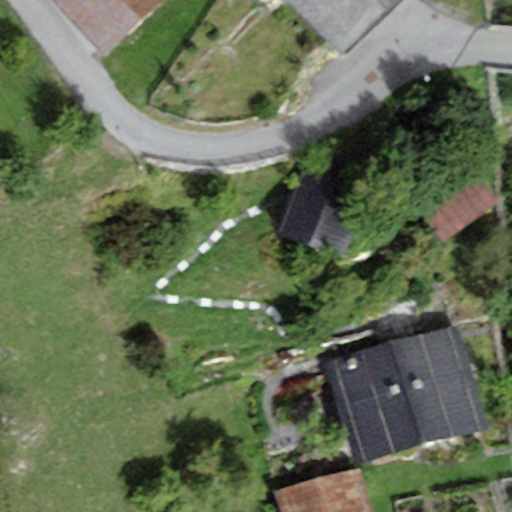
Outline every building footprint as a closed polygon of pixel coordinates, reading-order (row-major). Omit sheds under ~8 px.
[(164,0),(63,0),(104,53),(168,4),(164,0)] [(297,0),(343,47),(390,0),(297,0)] [(463,163),(414,199),(443,238),(492,201),(463,163)] [(363,197),(308,175),(284,232),(339,254),(363,197)] [(366,453),(478,421),(454,335),(341,367),(366,453)] [(360,511),(347,471),(284,491),(290,511),(360,511)]
